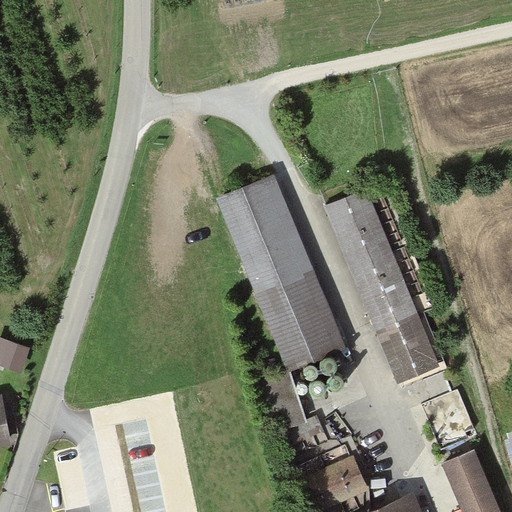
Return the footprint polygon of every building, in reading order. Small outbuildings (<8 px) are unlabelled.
[(336,336),(267,170),(219,189),(288,356),(336,336)] [(362,185),(325,200),(401,380),(438,365),(362,185)] [(0,331),(0,362),(21,369),(30,342),(0,331)] [(0,389),(0,442),(13,440),(1,389),(0,389)] [(502,511),(473,445),(443,458),(465,511),(502,511)] [(314,511),(371,485),(355,450),(297,477),(314,511)] [(425,511),(414,482),(348,511),(425,511)]
